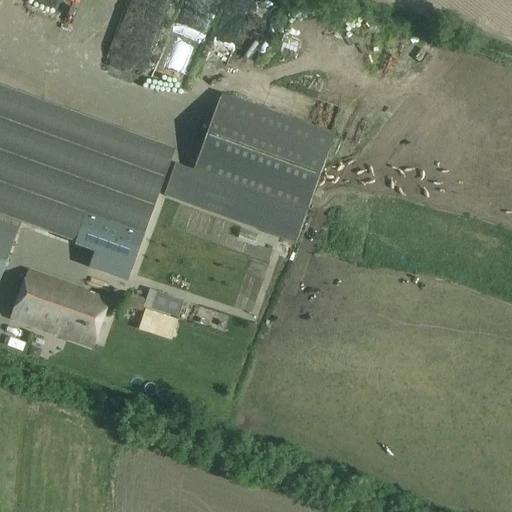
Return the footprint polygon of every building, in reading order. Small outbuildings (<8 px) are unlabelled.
[(30,0),(17,45),(47,53),(63,0),(30,0)] [(128,0),(100,93),(132,103),(163,0),(128,0)] [(243,0),(243,54),(266,54),(266,0),(243,0)] [(298,4),(285,30),(320,47),(333,21),(298,4)] [(328,51),(349,57),(352,46),(370,51),(377,26),(339,14),(328,51)] [(0,280),(21,223),(131,262),(171,152),(0,89),(0,280)] [(165,193),(296,241),(334,136),(222,95),(192,177),(174,170),(165,193)] [(109,301),(29,272),(12,320),(92,348),(109,301)] [(142,313),(146,301),(131,296),(127,308),(142,313)]
